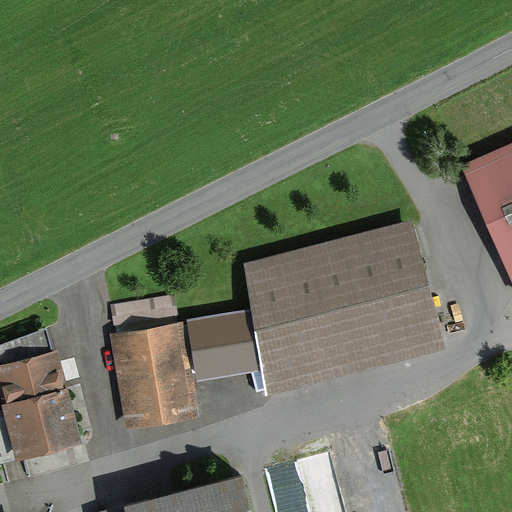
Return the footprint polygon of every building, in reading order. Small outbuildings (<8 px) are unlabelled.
[(511,145),(456,171),(511,295),(511,294),(511,145)] [(400,225),(236,269),(249,316),(261,363),(268,388),(432,344),(400,225)] [(249,316),(177,326),(184,374),(261,363),(249,316)] [(177,326),(109,335),(122,426),(190,416),(184,374),(177,326)] [(67,444),(46,353),(0,363),(0,428),(7,458),(67,444)] [(301,462),(314,511),(332,511),(345,509),(330,454),(301,462)] [(227,511),(218,477),(99,508),(100,511),(227,511)]
